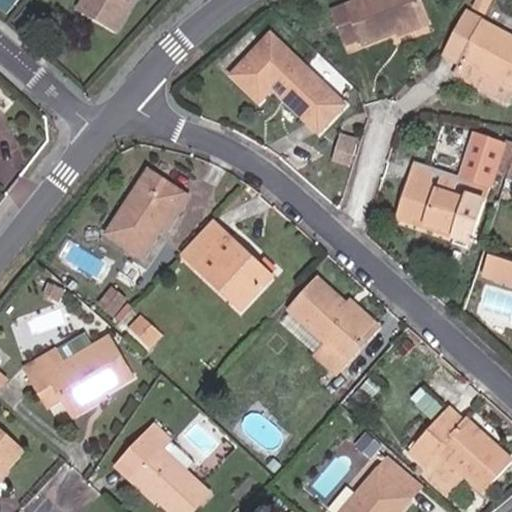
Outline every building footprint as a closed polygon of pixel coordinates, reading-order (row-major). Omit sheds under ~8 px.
[(93,0),(88,9),(123,29),(138,0),(93,0)] [(385,30),(420,18),(411,0),(362,0),(319,16),(334,54),(387,37),(385,30)] [(478,0),(475,7),(487,13),(493,0),(478,0)] [(387,37),(390,45),(425,32),(420,18),(385,30),(387,37)] [(511,69),(511,57),(450,28),(431,69),(442,75),(437,86),(491,111),(511,69)] [(301,141),(330,108),(255,45),(215,88),(244,114),(256,101),(301,141)] [(472,207),(478,179),(487,150),(451,143),(442,175),(404,161),(398,177),(472,207)] [(478,179),(491,182),(501,152),(488,147),(487,150),(478,179)] [(491,182),(502,186),(511,159),(511,155),(501,152),(491,182)] [(335,164),(338,159),(323,153),(320,158),(335,164)] [(328,183),(335,164),(320,158),(313,178),(328,183)] [(382,217),(456,247),(472,207),(398,177),(382,217)] [(170,239),(191,215),(155,182),(103,239),(135,268),(165,235),(170,239)] [(511,261),(511,214),(501,259),(511,261)] [(226,318),(250,292),(226,271),(231,265),(198,233),(169,265),(226,318)] [(475,274),(507,285),(511,270),(480,258),(475,274)] [(116,313),(127,295),(113,287),(102,306),(116,313)] [(317,381),(352,343),(313,309),(317,305),(299,289),(270,321),(304,352),(296,360),(317,381)] [(352,343),(359,335),(321,301),(317,305),(313,309),(352,343)] [(154,347),(167,330),(142,311),(129,328),(154,347)] [(109,386),(87,349),(71,359),(62,344),(4,379),(26,416),(40,408),(46,418),(76,400),(79,404),(109,386)] [(425,415),(386,460),(405,476),(435,502),(453,481),(470,495),(495,466),(448,425),(443,431),(425,415)] [(130,439),(123,447),(143,465),(150,457),(130,439)] [(179,440),(172,447),(192,466),(199,459),(179,440)] [(137,511),(181,511),(187,506),(143,465),(123,447),(101,471),(115,483),(137,503),(132,508),(137,511)] [(45,496),(71,511),(78,511),(94,486),(63,467),(45,496)] [(311,511),(332,511),(360,482),(347,470),(311,511)] [(387,511),(400,498),(369,471),(360,482),(332,511),(387,511)] [(132,508),(137,503),(115,483),(107,491),(129,511),(132,508)]
